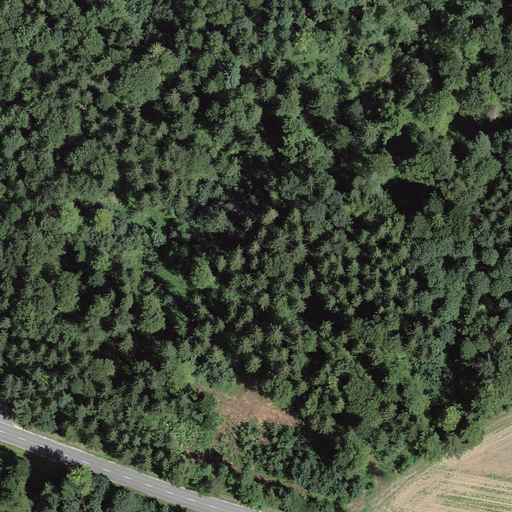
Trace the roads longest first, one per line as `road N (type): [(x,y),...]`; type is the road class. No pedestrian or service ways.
road 1 (track): [(348,0),(0,171)]
road 2 (tertiary): [(0,427),(241,511)]
